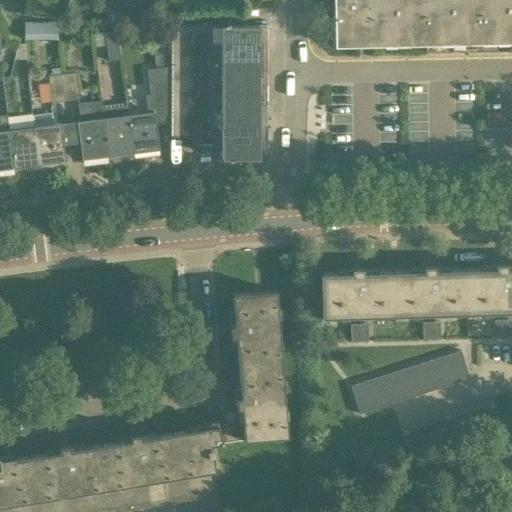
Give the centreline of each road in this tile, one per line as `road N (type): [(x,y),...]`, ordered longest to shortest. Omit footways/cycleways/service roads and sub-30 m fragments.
road 1 (residential): [(194,232),(205,381),(192,394),(0,425)]
road 2 (tertiary): [(292,223),(511,214)]
road 3 (residential): [(293,74),(511,69)]
road 4 (tertiary): [(0,254),(194,232)]
road 5 (residential): [(292,223),(293,74)]
